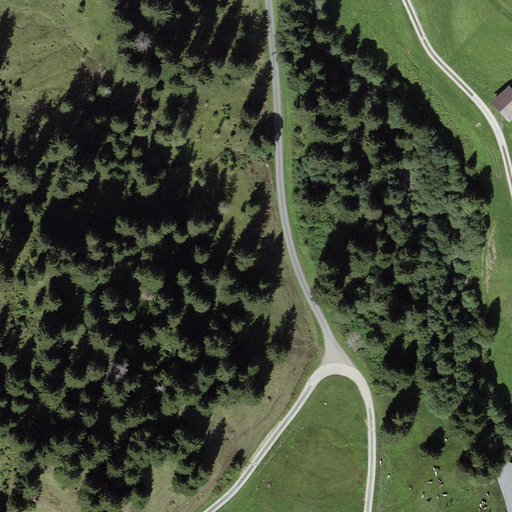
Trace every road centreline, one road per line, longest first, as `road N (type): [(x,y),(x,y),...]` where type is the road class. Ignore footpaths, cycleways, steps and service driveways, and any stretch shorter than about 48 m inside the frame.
road 1 (track): [(341,368),(307,298),(286,228),(274,0)]
road 2 (track): [(409,0),(431,53),(493,121),(511,179)]
road 3 (track): [(208,511),(322,372),(341,368)]
road 4 (track): [(367,511),(372,417),(366,390),(341,368)]
